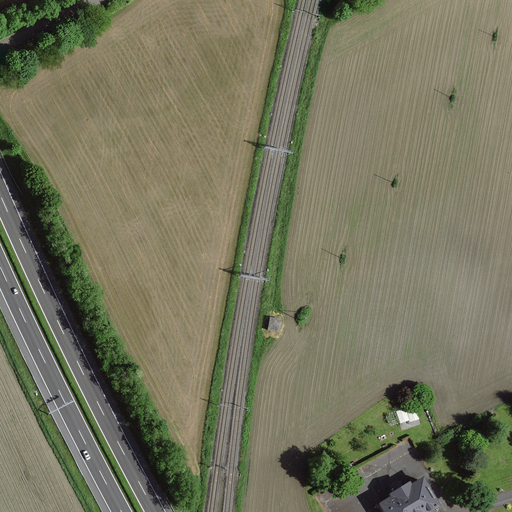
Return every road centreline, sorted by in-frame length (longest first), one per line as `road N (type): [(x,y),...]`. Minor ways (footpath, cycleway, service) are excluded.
road 1 (motorway): [(155,511),(0,193)]
road 2 (motorway): [(0,266),(121,511)]
